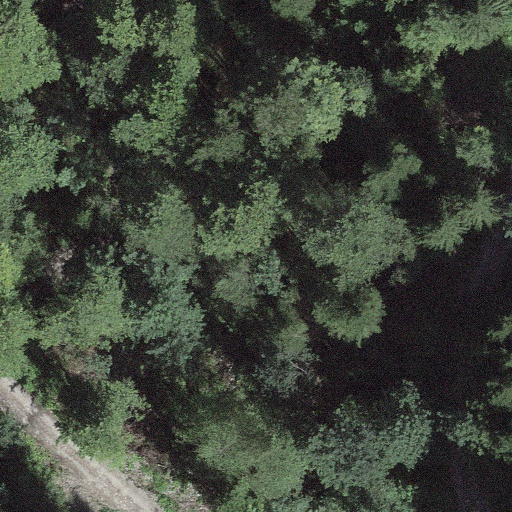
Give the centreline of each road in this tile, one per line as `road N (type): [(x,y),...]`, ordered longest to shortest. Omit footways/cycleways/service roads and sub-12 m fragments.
road 1 (track): [(470,511),(461,362),(511,217)]
road 2 (track): [(0,378),(146,511)]
